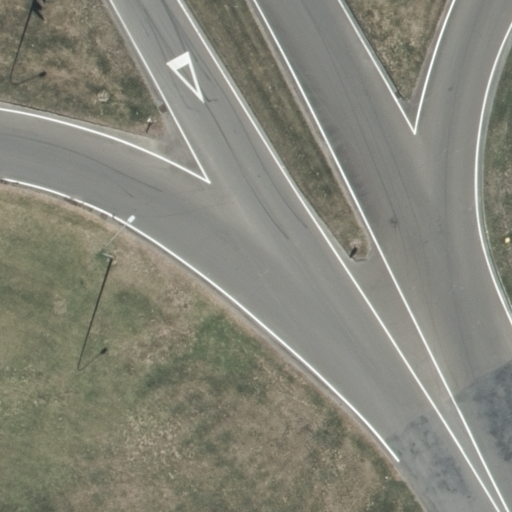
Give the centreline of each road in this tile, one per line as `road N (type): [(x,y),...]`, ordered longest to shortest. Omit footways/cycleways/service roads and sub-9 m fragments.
road 1 (secondary): [(462,421),(157,201),(47,153),(0,146)]
road 2 (unclassified): [(462,421),(307,261),(230,150),(143,0)]
road 3 (unclassified): [(293,0),(371,156),(462,421)]
road 4 (secondary): [(485,0),(455,81),(439,162),(462,421)]
